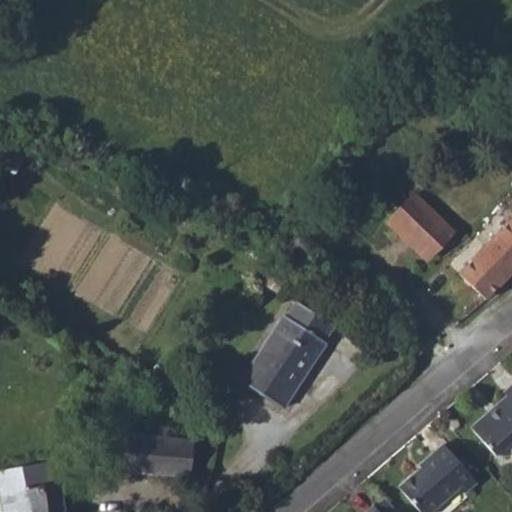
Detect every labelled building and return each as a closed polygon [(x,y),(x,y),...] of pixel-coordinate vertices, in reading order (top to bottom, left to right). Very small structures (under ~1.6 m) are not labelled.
[(0,158),(0,165),(15,174),(29,148),(11,138),(0,158)] [(387,220),(428,258),(457,228),(438,211),(445,204),(436,194),(433,197),(423,187),(418,192),(416,190),(387,220)] [(511,216),(462,272),(491,297),(511,275),(511,216)] [(264,285),(277,293),(291,273),(278,264),(264,285)] [(476,314),(491,297),(462,272),(448,287),(474,311),(476,314)] [(284,315),(240,382),(283,409),(326,342),(323,340),(334,325),(297,301),(287,317),(284,315)] [(471,427),(494,454),(506,455),(511,449),(511,385),(503,392),(507,396),(471,427)] [(191,476),(195,440),(104,431),(101,468),(191,476)] [(399,487),(421,511),(430,511),(460,486),(465,491),(476,481),(444,444),(420,466),(421,467),(399,487)] [(40,462),(44,484),(55,482),(51,460),(40,462)] [(0,469),(0,494),(2,511),(23,511),(28,511),(65,511),(60,481),(55,482),(44,484),(40,462),(0,469)]
